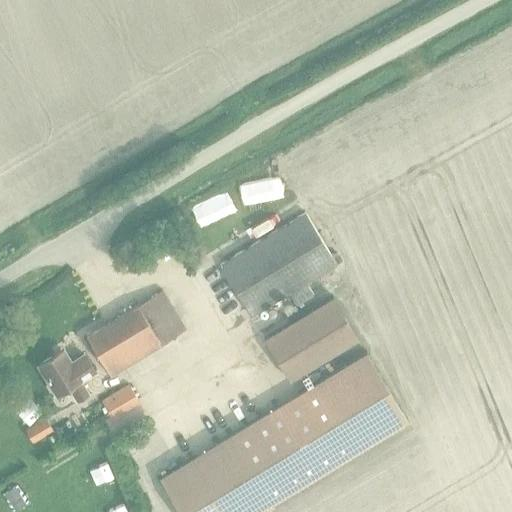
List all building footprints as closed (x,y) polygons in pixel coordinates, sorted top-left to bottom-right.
[(295,304),(313,294),(305,282),(336,263),(305,212),(219,264),(250,315),(288,292),(295,304)] [(85,335),(108,374),(185,328),(162,289),(85,335)] [(263,337),(289,378),(358,337),(333,296),(263,337)] [(81,354),(69,361),(62,350),(38,364),(56,393),(67,386),(76,400),(86,394),(79,383),(93,374),(81,354)] [(164,470),(188,511),(253,511),(408,420),(367,350),(164,470)] [(100,399),(111,416),(138,399),(128,382),(100,399)] [(24,430),(32,442),(52,429),(45,417),(24,430)] [(171,453),(190,452),(189,439),(170,440),(171,453)] [(111,494),(117,511),(126,511),(135,509),(129,488),(111,494)]
